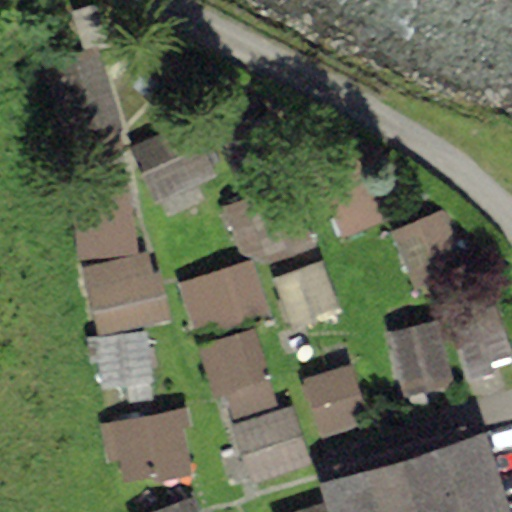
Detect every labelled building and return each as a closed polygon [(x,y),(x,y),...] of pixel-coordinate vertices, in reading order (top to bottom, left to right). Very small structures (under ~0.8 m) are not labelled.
[(122,148),(98,54),(45,68),(69,162),(122,148)] [(192,121),(140,146),(162,191),(214,166),(192,121)] [(374,167),(327,188),(349,236),(395,216),(374,167)] [(304,189),(240,209),(258,265),(322,245),(304,189)] [(130,201),(80,208),(98,333),(165,324),(155,255),(138,257),(130,201)] [(454,219),(405,237),(427,296),(476,278),(454,219)] [(333,264),(278,278),(292,332),(347,318),(333,264)] [(250,270),(189,288),(203,336),(264,318),(250,270)] [(511,335),(509,320),(465,327),(474,385),(499,381),(495,359),(511,355),(511,335)] [(444,329),(394,340),(405,394),(455,383),(444,329)] [(260,339),(208,356),(226,410),(277,393),(260,339)] [(353,373),(311,385),(330,450),(372,438),(353,373)] [(300,409),(238,426),(254,484),(316,467),(300,409)] [(182,421),(113,426),(117,479),(186,474),(182,421)] [(511,511),(511,498),(488,422),(326,472),(338,511),(511,511)]
